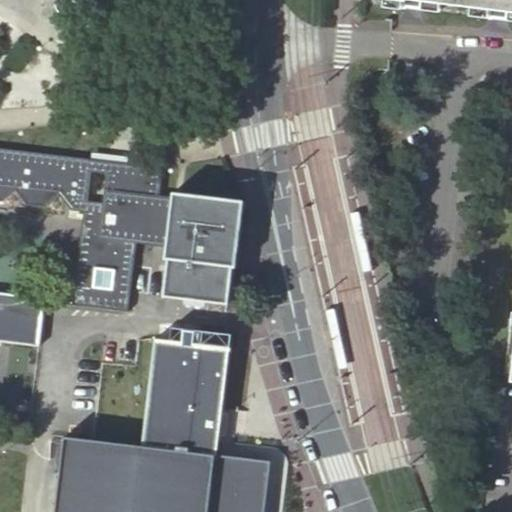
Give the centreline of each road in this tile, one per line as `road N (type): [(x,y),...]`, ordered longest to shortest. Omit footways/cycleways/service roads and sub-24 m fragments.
road 1 (residential): [(36,511),(61,337),(104,322),(294,317)]
road 2 (residential): [(257,0),(255,74),(294,317)]
road 3 (residential): [(294,317),(358,511)]
